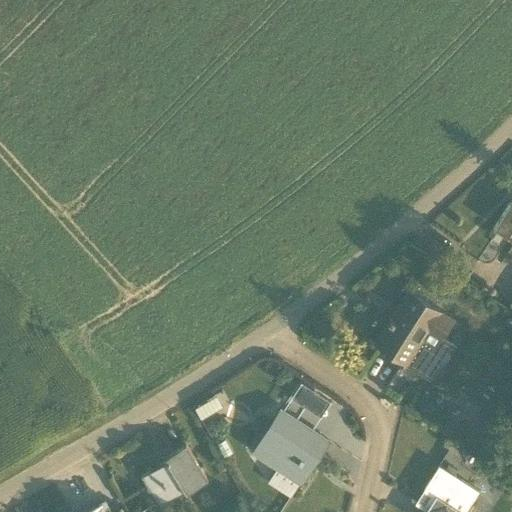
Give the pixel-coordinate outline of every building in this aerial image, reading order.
[(511,202),(495,227),(511,238),(511,202)] [(390,322),(376,342),(406,361),(400,369),(412,377),(418,367),(423,370),(439,346),(435,343),(452,318),(409,291),(398,309),(403,312),(397,320),(391,316),(388,321),(390,322)] [(308,447),(319,454),(328,440),(281,409),(253,451),(277,466),(267,482),(291,497),(301,482),(292,476),(304,457),(302,456),(308,447)] [(187,494),(206,483),(185,444),(165,456),(167,460),(141,476),(157,507),(185,491),(187,494)] [(425,488),(435,495),(424,511),(464,511),(465,511),(479,490),(439,465),(425,488)]
